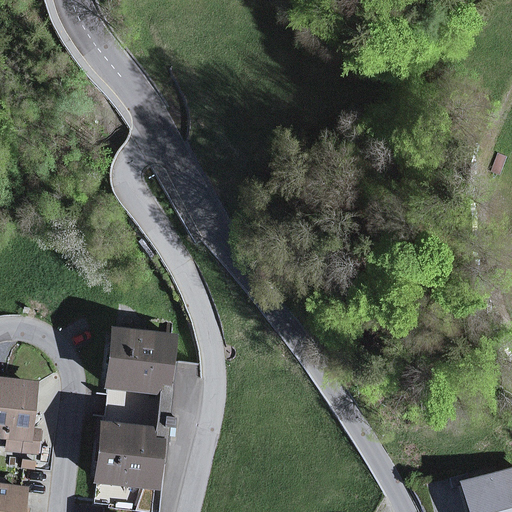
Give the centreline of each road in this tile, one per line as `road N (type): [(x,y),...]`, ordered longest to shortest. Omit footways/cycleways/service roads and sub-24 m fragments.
road 1 (residential): [(157,134),(209,222),(318,351),(412,511)]
road 2 (residential): [(188,511),(212,421),(215,357),(197,295),(128,183),(157,134)]
road 3 (residential): [(0,337),(51,343),(69,380),(66,511)]
road 4 (residential): [(70,0),(157,134)]
